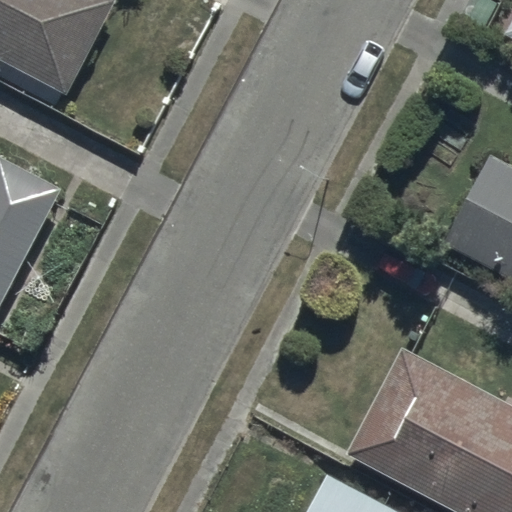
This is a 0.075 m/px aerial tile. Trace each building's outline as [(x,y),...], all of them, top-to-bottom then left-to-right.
[(0,0),(0,62),(71,99),(120,2),(116,0),(0,0)] [(0,315),(63,195),(0,162),(0,315)] [(511,171),(494,162),(445,247),(511,283),(511,171)] [(511,511),(511,409),(405,354),(350,459),(452,511),(511,511)] [(389,511),(329,480),(312,511),(389,511)]
